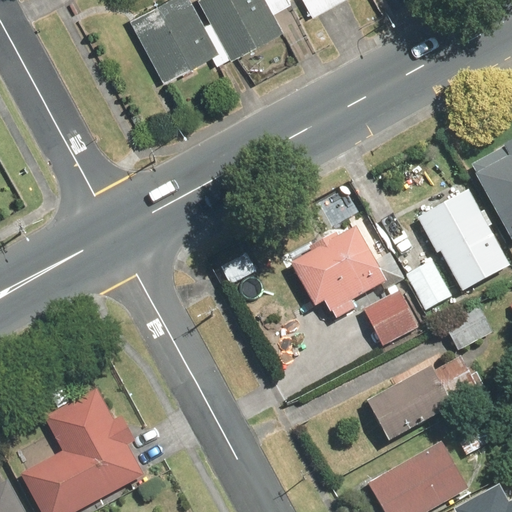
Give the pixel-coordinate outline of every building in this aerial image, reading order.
[(186,0),(167,0),(129,21),(162,82),(211,56),(216,65),(282,29),(266,0),(197,0),(196,1),(209,24),(202,28),(186,0)] [(301,0),(311,19),(347,0),(301,0)] [(511,142),(471,169),(511,244),(511,243),(511,142)] [(472,190),(416,220),(436,256),(441,254),(461,292),(511,265),(472,190)] [(322,245),(289,263),(314,308),(325,302),(334,320),(359,306),(356,299),(381,285),(383,290),(403,279),(389,254),(374,262),(355,227),(340,235),(337,230),(319,240),(322,245)] [(276,236),(220,269),(231,288),(235,285),(244,302),(263,291),(255,277),(288,258),(276,236)] [(430,262),(405,275),(424,312),(449,299),(430,262)] [(399,291),(362,311),(382,348),(419,328),(399,291)] [(479,307),(443,328),(458,353),(493,332),(479,307)] [(431,368),(366,403),(388,443),(480,392),(461,358),(433,373),(431,368)] [(63,450),(19,475),(40,511),(77,511),(144,474),(129,448),(136,444),(121,418),(114,422),(96,390),(74,402),(63,383),(47,392),(58,411),(45,418),(63,450)] [(490,428),(459,443),(465,455),(495,440),(490,428)] [(383,511),(425,511),(467,488),(441,442),(367,484),(383,511)] [(0,511),(26,511),(9,479),(0,484),(0,511)] [(511,511),(511,501),(508,503),(499,486),(453,511),(454,511),(511,511)]
